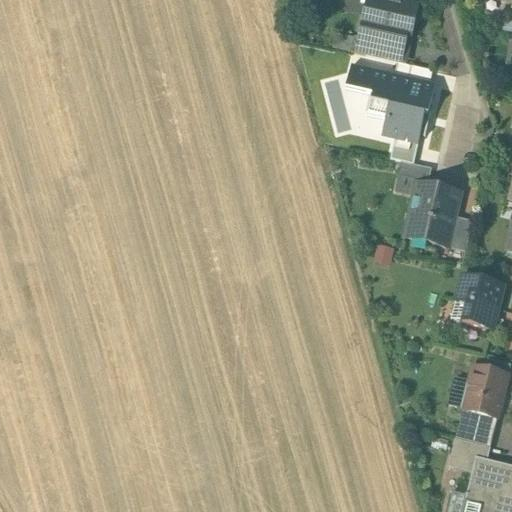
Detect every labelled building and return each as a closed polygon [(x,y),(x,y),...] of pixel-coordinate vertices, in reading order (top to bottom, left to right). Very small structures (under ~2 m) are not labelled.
[(343,0),(342,6),(375,14),(368,42),(354,39),(350,53),(364,56),(399,64),(405,36),(409,37),(417,0),(343,0)] [(399,64),(364,56),(359,79),(373,83),(368,101),(388,106),(384,120),(385,120),(384,122),(390,123),(386,140),(423,149),(430,117),(428,117),(435,86),(398,78),(401,64),(399,64)] [(430,170),(401,163),(397,178),(417,182),(416,185),(426,187),(430,170)] [(426,187),(416,185),(404,238),(446,248),(459,195),(426,187)] [(503,288),(461,277),(454,302),(467,305),(462,324),(492,331),(503,288)] [(467,305),(454,302),(450,321),(462,324),(467,305)] [(507,377),(471,369),(461,410),(497,419),(507,377)] [(489,436),(466,431),(463,442),(486,448),(489,436)] [(511,511),(511,473),(479,465),(471,495),(466,494),(465,497),(466,497),(461,511),(511,511)]
